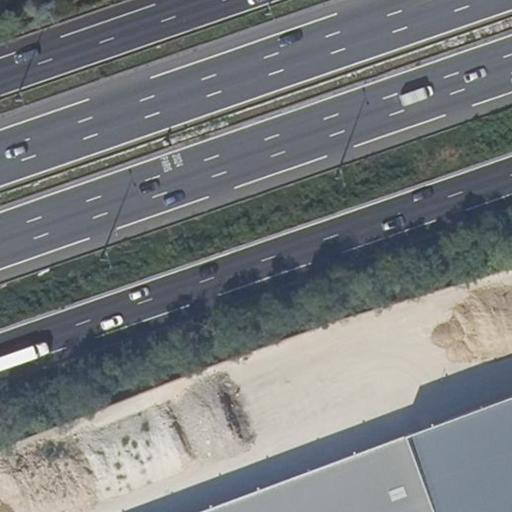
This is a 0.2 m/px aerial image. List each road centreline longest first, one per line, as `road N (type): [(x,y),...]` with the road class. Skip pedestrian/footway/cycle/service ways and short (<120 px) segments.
road 1 (motorway): [(0,351),(511,174)]
road 2 (motorway): [(0,241),(511,65)]
road 3 (motorway): [(452,0),(0,155)]
road 4 (motorway): [(221,0),(0,76)]
